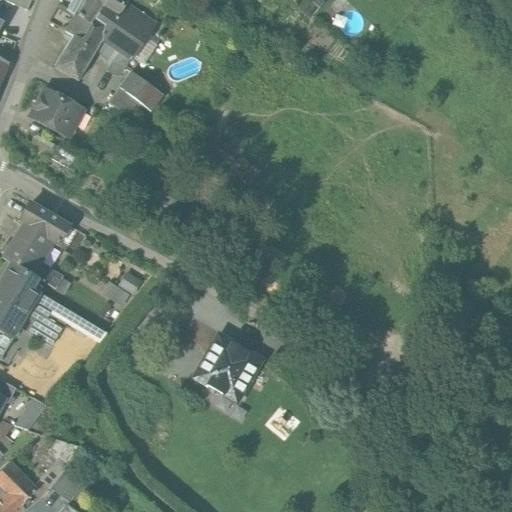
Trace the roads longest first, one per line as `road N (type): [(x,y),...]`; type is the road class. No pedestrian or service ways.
road 1 (residential): [(0,170),(290,329),(334,373),(357,442)]
road 2 (residential): [(0,122),(48,0)]
